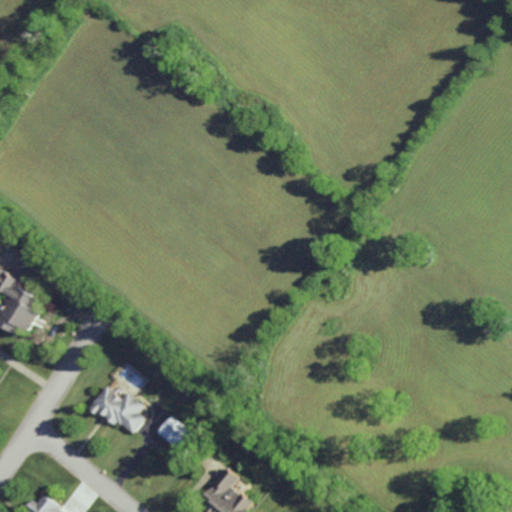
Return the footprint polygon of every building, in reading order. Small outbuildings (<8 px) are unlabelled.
[(0,317),(0,322),(26,337),(48,298),(0,270),(0,287),(13,294),(0,317)] [(132,435),(146,418),(140,413),(145,406),(127,393),(122,399),(106,386),(89,408),(98,415),(101,410),(132,435)] [(158,433),(183,452),(196,436),(171,416),(158,433)] [(241,478),(229,468),(203,502),(212,509),(209,511),(245,511),(253,502),(234,486),(241,478)] [(64,511),(43,495),(37,503),(34,500),(26,510),(27,510),(25,511),(64,511)]
